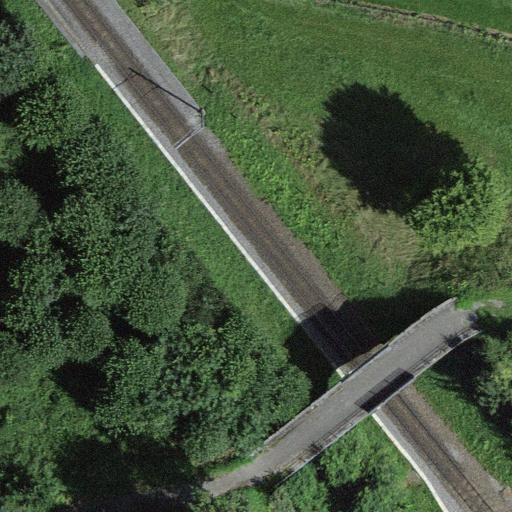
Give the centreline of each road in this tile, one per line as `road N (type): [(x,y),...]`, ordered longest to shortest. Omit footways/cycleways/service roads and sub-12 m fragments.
road 1 (track): [(511,317),(451,318),(215,511)]
road 2 (track): [(511,26),(392,0)]
